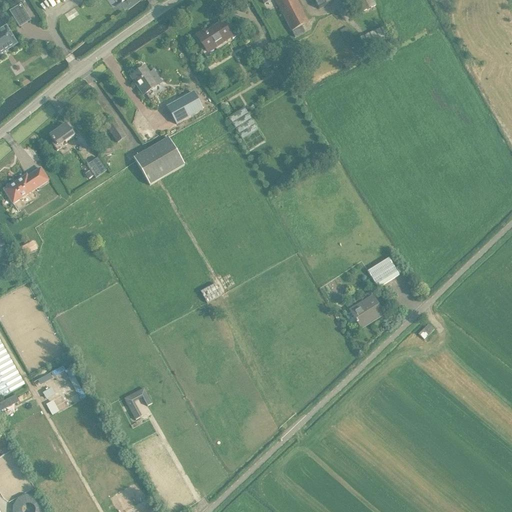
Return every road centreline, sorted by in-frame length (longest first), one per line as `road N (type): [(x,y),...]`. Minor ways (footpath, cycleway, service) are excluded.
road 1 (unclassified): [(207,511),(511,224)]
road 2 (tertiary): [(0,133),(174,0)]
